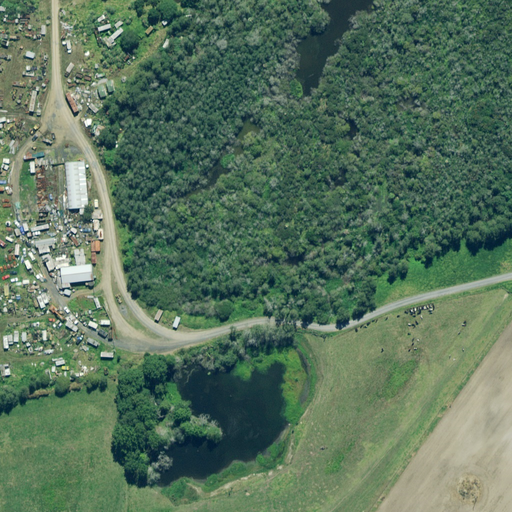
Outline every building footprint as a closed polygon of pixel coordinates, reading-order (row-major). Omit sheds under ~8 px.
[(106,128),(98,125),(95,134),(103,137),(106,128)] [(89,214),(84,162),(66,163),(70,209),(80,208),(81,215),(89,214)] [(58,210),(54,164),(35,166),(39,212),(58,210)] [(32,216),(29,208),(22,210),(25,218),(32,216)] [(69,254),(69,260),(62,261),(61,254),(56,255),(57,265),(60,265),(61,268),(56,269),(57,284),(63,283),(64,288),(71,287),(70,283),(94,280),(92,265),(75,267),(73,253),(69,254)]
